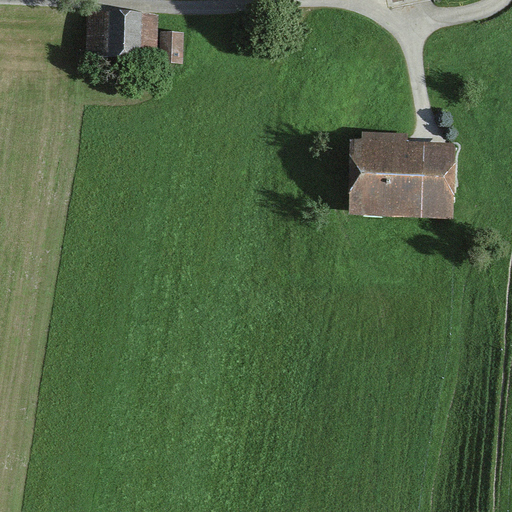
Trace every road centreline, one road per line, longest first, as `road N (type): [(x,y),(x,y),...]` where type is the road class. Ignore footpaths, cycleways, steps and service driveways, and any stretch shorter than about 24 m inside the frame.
road 1 (track): [(284,0),(206,7),(0,0)]
road 2 (track): [(498,0),(439,17),(336,0)]
